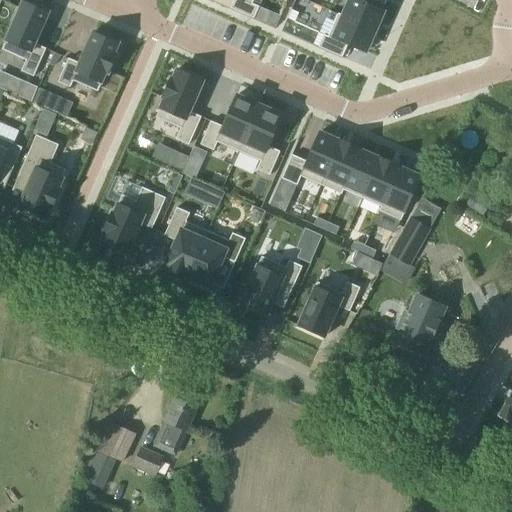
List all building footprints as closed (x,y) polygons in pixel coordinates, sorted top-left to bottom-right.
[(238,0),(232,0),(228,10),(251,20),(257,8),(241,1),(238,0)] [(337,15),(374,32),(382,13),(353,0),(348,0),(341,16),(337,14),(337,15)] [(353,0),(382,13),(382,12),(379,10),(383,0),(353,0)] [(22,2),(1,50),(25,61),(20,72),(33,78),(45,49),(34,44),(47,13),(22,2)] [(293,22),(297,13),(290,10),(286,19),(293,22)] [(275,28),(279,17),(271,13),(266,24),(275,28)] [(374,32),(337,15),(327,38),(322,36),(317,48),(341,58),(346,45),(364,53),(374,32)] [(67,59),(57,83),(69,88),(72,82),(96,92),(105,74),(107,74),(115,56),(113,55),(117,44),(92,33),(78,64),(67,59)] [(174,69),(157,109),(182,120),(175,136),(188,141),(199,116),(187,110),(200,81),(174,69)] [(21,82),(15,95),(30,101),(35,88),(21,82)] [(39,90),(33,103),(44,108),(50,95),(39,90)] [(210,121),(199,146),(211,151),(219,133),(242,143),(258,106),(235,96),(222,126),(210,121)] [(258,106),(242,143),(264,153),(256,171),(268,177),(279,151),(268,146),(281,116),(258,106)] [(86,129),(82,137),(83,140),(93,145),(97,134),(86,129)] [(296,154),(285,180),(296,184),(303,168),(324,177),(339,142),(319,133),(307,159),(296,154)] [(23,196),(18,207),(44,219),(48,209),(51,210),(59,190),(56,189),(65,171),(49,164),(57,146),(35,136),(19,173),(31,178),(23,196)] [(0,139),(0,164),(12,169),(21,148),(12,145),(0,139)] [(339,142),(324,177),(344,186),(359,151),(339,142)] [(359,151),(344,186),(363,194),(379,159),(359,151)] [(170,169),(181,174),(187,159),(176,155),(170,169)] [(379,159),(363,194),(383,203),(398,168),(379,159)] [(198,168),(186,163),(182,174),(193,179),(198,168)] [(398,168),(383,203),(404,212),(419,177),(398,168)] [(100,238),(95,248),(121,260),(135,228),(147,234),(161,204),(135,192),(122,187),(115,202),(108,219),(107,218),(98,238),(100,238)] [(473,191),(463,207),(481,218),(490,202),(473,191)] [(171,242),(159,268),(182,278),(198,241),(176,231),(182,216),(170,211),(159,237),(171,242)] [(410,217),(388,255),(408,266),(409,264),(430,228),(428,227),(412,218),(410,217)] [(315,221),(312,228),(323,233),(326,226),(315,221)] [(326,226),(323,233),(333,238),(337,231),(326,226)] [(198,241),(182,278),(205,288),(216,262),(228,267),(239,241),(228,236),(221,251),(198,241)] [(354,238),(351,246),(362,251),(365,243),(354,238)] [(365,243),(362,251),(373,255),(376,248),(365,243)] [(252,271),(235,310),(261,321),(273,292),(286,297),(298,272),(285,266),(278,282),(252,271)] [(308,289),(291,328),(317,340),(330,310),(343,316),(354,290),(341,284),(334,300),(308,289)] [(403,311),(395,329),(401,332),(395,344),(423,356),(444,308),(416,296),(409,313),(403,311)] [(163,422),(152,447),(173,456),(184,431),(186,432),(199,402),(176,391),(163,421),(163,422)] [(504,407),(498,416),(511,424),(511,392),(504,406),(504,407)] [(105,421),(93,450),(113,458),(121,462),(133,432),(125,429),(105,421)] [(140,448),(132,466),(154,477),(162,458),(140,448)] [(113,458),(93,450),(80,480),(101,489),(113,458)]
